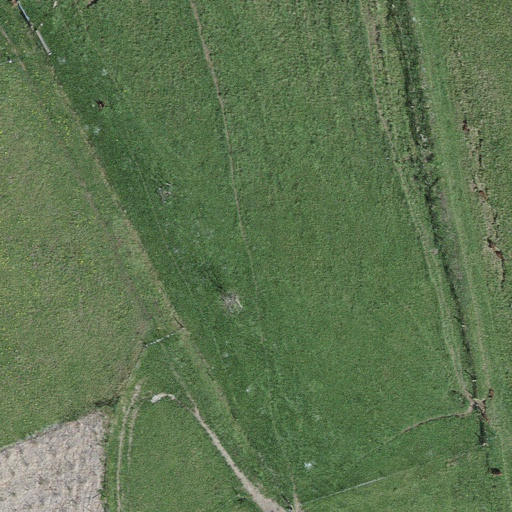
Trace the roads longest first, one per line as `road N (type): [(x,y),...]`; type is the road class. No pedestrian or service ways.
road 1 (track): [(275,511),(190,394),(0,47)]
road 2 (track): [(112,511),(112,427),(130,400),(190,394)]
